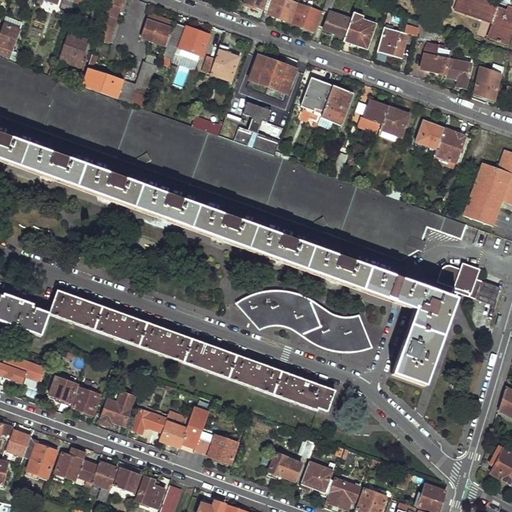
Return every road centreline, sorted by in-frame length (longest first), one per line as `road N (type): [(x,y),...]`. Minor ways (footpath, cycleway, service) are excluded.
road 1 (residential): [(0,124),(413,271),(448,250),(511,268)]
road 2 (residential): [(462,483),(357,383),(0,253)]
road 3 (residential): [(161,0),(511,128)]
road 4 (residential): [(0,405),(297,511)]
road 5 (tertiary): [(511,319),(462,483)]
